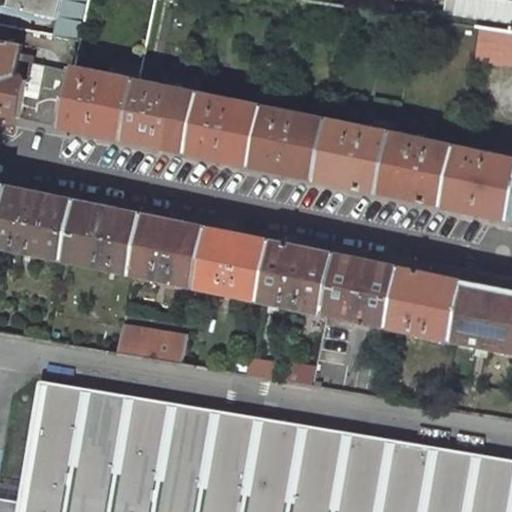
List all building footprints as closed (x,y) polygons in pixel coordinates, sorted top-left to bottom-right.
[(88,0),(9,0),(8,8),(84,23),(88,0)] [(447,0),(446,14),(511,24),(511,1),(505,0),(447,0)] [(511,33),(484,29),(477,60),(511,65),(511,33)] [(0,112),(22,117),(33,64),(20,61),(23,46),(0,40),(0,112)] [(33,64),(22,117),(63,125),(74,72),(33,64)] [(139,80),(75,67),(74,72),(63,125),(127,139),(139,80)] [(205,94),(139,80),(127,139),(193,153),(205,94)] [(268,107),(205,94),(193,153),(256,166),(268,107)] [(332,120),(268,107),(256,166),(320,179),(332,120)] [(396,133),(332,120),(320,179),(384,192),(396,133)] [(460,147),(396,133),(384,192),(448,205),(460,147)] [(511,157),(460,147),(448,205),(511,219),(511,157)] [(13,187),(0,184),(0,245),(1,246),(13,187)] [(81,201),(13,187),(1,246),(68,260),(81,201)] [(148,215),(81,201),(68,260),(135,274),(148,215)] [(212,228),(148,215),(135,274),(200,287),(212,228)] [(276,241),(212,228),(200,287),(264,301),(276,241)] [(341,255),(276,241),(264,301),(328,314),(341,255)] [(405,268),(341,255),(328,314),(393,327),(405,268)] [(469,281),(405,268),(393,327),(457,340),(469,281)] [(511,289),(469,281),(457,340),(511,351),(511,289)] [(190,338),(125,327),(120,355),(185,366),(190,338)] [(22,511),(511,511),(511,462),(44,384),(24,503),(22,511)] [(22,511),(24,503),(0,498),(0,511),(22,511)]
